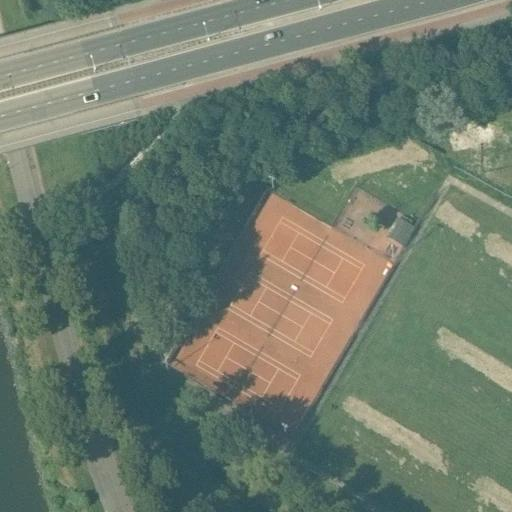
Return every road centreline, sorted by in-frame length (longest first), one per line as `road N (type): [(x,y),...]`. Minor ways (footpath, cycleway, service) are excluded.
road 1 (secondary): [(0,119),(438,0)]
road 2 (tertiary): [(113,511),(0,89)]
road 3 (secondary): [(292,0),(0,80)]
